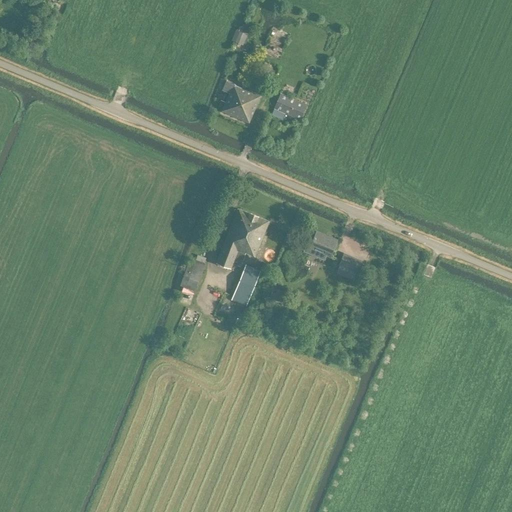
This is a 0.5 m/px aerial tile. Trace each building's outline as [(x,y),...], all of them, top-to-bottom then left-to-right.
[(231,41),(243,46),(247,35),(236,30),(231,41)] [(38,46),(30,43),(28,49),(35,52),(38,46)] [(261,96),(226,81),(222,90),(229,93),(222,112),(249,123),(261,96)] [(300,121),(307,105),(280,93),(271,115),(280,119),(283,113),(300,121)] [(242,261),(246,253),(255,256),(269,221),(238,209),(237,210),(235,209),(232,215),(235,216),(216,263),(231,269),(235,258),(242,261)] [(323,255),(330,258),(337,240),(316,232),(311,245),(325,251),(323,255)] [(356,273),(357,274),(362,262),(343,254),(338,266),(339,266),(336,274),(353,281),(356,273)] [(195,291),(198,283),(205,264),(204,263),(206,259),(197,256),(196,260),(190,259),(188,266),(181,286),(195,291)] [(244,271),(233,298),(247,304),(258,276),(244,271)] [(269,298),(282,303),(286,294),(273,288),(269,298)] [(245,312),(237,309),(235,315),(230,313),(225,325),(238,330),(245,312)]
